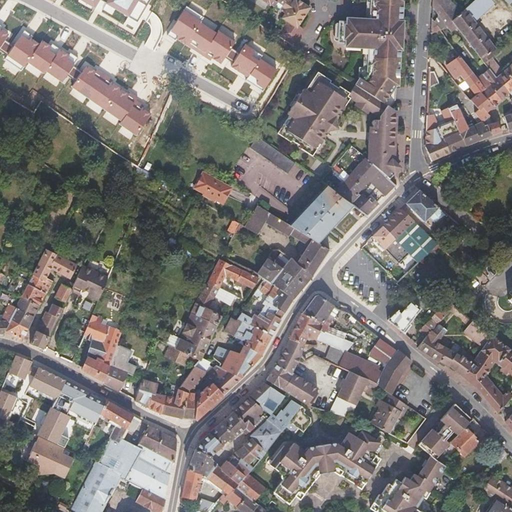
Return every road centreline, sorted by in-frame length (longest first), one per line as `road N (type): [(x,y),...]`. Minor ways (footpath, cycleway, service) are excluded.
road 1 (residential): [(33,0),(250,114)]
road 2 (residential): [(511,448),(344,300)]
road 3 (residential): [(319,279),(265,366),(189,435)]
road 4 (unclassified): [(426,0),(418,176)]
road 5 (unclassified): [(0,342),(156,417)]
road 6 (residential): [(418,176),(319,279)]
